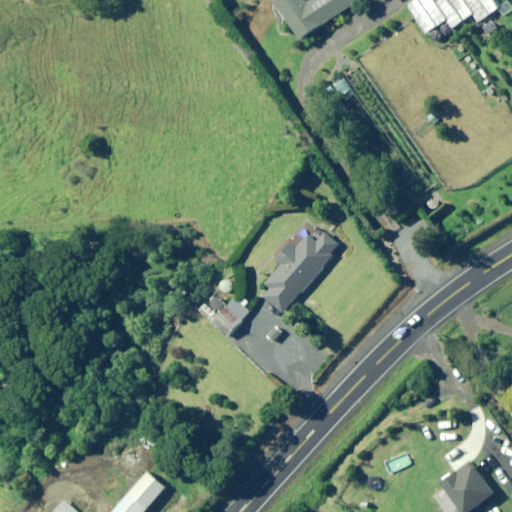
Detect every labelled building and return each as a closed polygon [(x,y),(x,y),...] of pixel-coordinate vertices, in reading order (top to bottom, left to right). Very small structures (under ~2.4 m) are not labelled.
[(356,4),(353,0),(315,0),(310,3),(308,0),(283,0),(278,4),(303,40),(356,4)] [(417,0),(408,6),(427,34),(469,6),(465,0),(417,0)] [(448,208),(436,190),(422,199),(434,217),(448,208)] [(300,249),(291,241),(275,261),(284,268),(268,288),(273,292),(265,302),(283,317),(340,246),(322,231),(316,239),(311,235),(300,249)] [(219,315),(212,322),(228,338),(252,313),(236,297),(219,315)] [(212,322),(219,315),(206,302),(198,310),(212,322)] [(473,511),(496,495),(472,463),(444,484),(464,511),(473,511)] [(147,511),(167,489),(149,474),(116,511),(147,511)] [(56,511),(78,511),(66,501),(56,511)]
